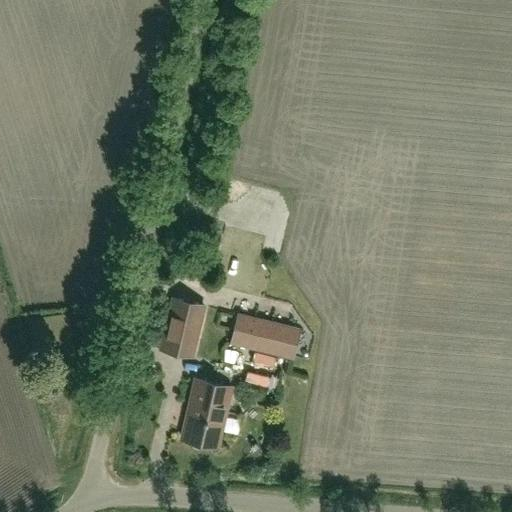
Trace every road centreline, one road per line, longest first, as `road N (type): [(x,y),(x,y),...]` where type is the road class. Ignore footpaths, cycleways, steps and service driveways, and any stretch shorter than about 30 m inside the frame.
road 1 (unclassified): [(83,500),(185,0)]
road 2 (unclassified): [(326,511),(140,495),(83,500)]
